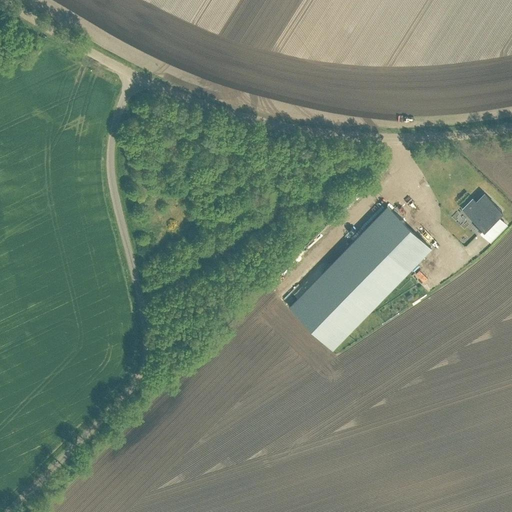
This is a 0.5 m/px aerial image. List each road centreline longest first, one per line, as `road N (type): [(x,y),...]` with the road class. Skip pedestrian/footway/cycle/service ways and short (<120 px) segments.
road 1 (unclassified): [(9,511),(133,386),(146,361),(110,169),(112,134),(132,77)]
road 2 (tertiary): [(132,77),(291,129),(399,139),(511,127)]
road 3 (tertiary): [(132,77),(1,0)]
